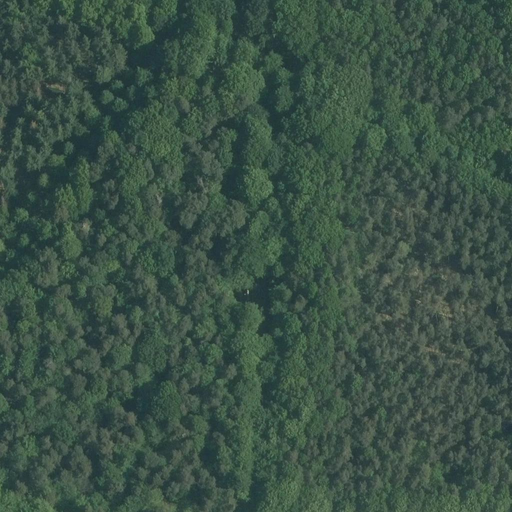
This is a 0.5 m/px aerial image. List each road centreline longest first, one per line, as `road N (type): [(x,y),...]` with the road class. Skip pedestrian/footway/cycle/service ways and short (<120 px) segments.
road 1 (track): [(0,256),(146,48),(511,199)]
road 2 (tertiary): [(252,511),(274,0)]
road 3 (unknown): [(146,48),(18,0)]
